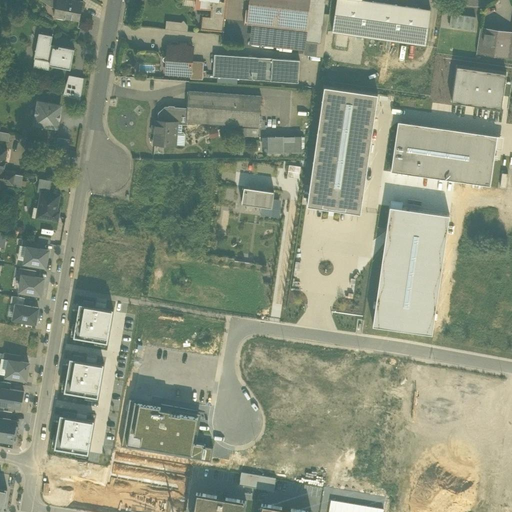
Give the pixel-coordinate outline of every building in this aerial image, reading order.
[(57,17),(79,21),(83,1),(76,0),(49,0),(59,6),(57,17)] [(212,8),(213,1),(213,0),(197,0),(196,7),(211,8),(212,9),(214,9),(214,8),(212,8)] [(249,0),(247,22),(254,22),(306,28),(307,28),(310,0),(249,0)] [(323,0),(310,0),(307,28),(306,28),(305,41),(318,43),(323,0)] [(431,10),(362,0),(336,0),(332,32),(425,45),(431,10)] [(223,19),(225,2),(218,2),(213,1),(212,8),(214,8),(214,9),(212,9),(211,8),(211,17),(223,19)] [(449,26),(474,30),(476,17),(451,13),(449,26)] [(208,24),(209,17),(203,16),(202,29),(218,31),(216,29),(211,28),(208,24)] [(218,31),(221,31),(223,19),(211,17),(209,17),(208,24),(211,28),(216,29),(218,31)] [(168,22),(167,29),(187,32),(187,26),(183,22),(181,23),(168,22)] [(305,41),(306,28),(254,22),(252,40),(293,45),(294,43),(304,45),(305,41)] [(509,57),(511,39),(511,36),(500,35),(501,33),(498,30),(489,28),(485,31),(485,36),(482,54),(509,57)] [(38,40),(51,42),(52,36),(39,34),(38,40)] [(476,53),(482,54),(485,36),(479,36),(476,53)] [(35,58),(51,61),(53,46),(50,45),(51,42),(38,40),(35,58)] [(305,55),(317,56),(318,43),(305,41),(304,45),(303,53),(305,55)] [(190,75),(191,75),(192,61),(193,47),(168,45),(167,56),(165,56),(163,58),(163,60),(165,62),(167,62),(167,63),(178,64),(178,74),(190,75)] [(55,66),(71,68),(74,49),(59,47),(56,62),(55,66)] [(237,78),(298,83),(300,61),(215,55),(213,77),(217,77),(237,78)] [(51,61),(35,58),(33,67),(49,70),(51,61)] [(190,79),(203,80),(204,62),(192,61),(191,75),(190,75),(190,79)] [(178,64),(167,63),(166,73),(178,74),(178,64)] [(457,66),(451,102),(501,109),(506,73),(457,66)] [(411,74),(410,89),(422,90),(423,75),(411,74)] [(84,78),(69,75),(63,95),(80,100),(84,78)] [(307,205),(329,208),(334,209),(361,213),(378,94),(324,86),(307,205)] [(186,121),(259,127),(261,96),(189,91),(187,108),(186,121)] [(39,101),(35,123),(57,127),(60,105),(39,101)] [(177,122),(177,124),(182,124),(186,125),(186,121),(187,108),(165,107),(159,113),(158,120),(177,122)] [(176,145),(177,131),(177,124),(177,122),(158,120),(155,120),(154,141),(155,141),(164,142),(164,145),(176,145)] [(490,185),(494,159),(494,155),(495,149),(497,136),(398,121),(391,171),(490,185)] [(9,133),(0,131),(0,139),(8,141),(9,133)] [(183,132),(181,132),(177,131),(176,145),(185,146),(185,134),(183,132)] [(302,152),(302,136),(267,137),(268,153),(302,152)] [(58,138),(56,149),(68,151),(70,139),(58,138)] [(164,142),(155,141),(154,152),(163,153),(164,145),(164,142)] [(0,182),(21,186),(23,175),(3,172),(4,167),(5,167),(5,163),(7,149),(0,147),(0,182)] [(289,165),(287,177),(299,178),(301,166),(289,165)] [(502,173),(500,187),(506,187),(508,173),(502,173)] [(41,190),(50,192),(52,180),(43,178),(41,190)] [(274,191),(244,187),(242,204),(261,206),(272,208),(273,198),(274,191)] [(33,217),(58,221),(60,211),(58,210),(60,194),(50,192),(41,190),(38,207),(35,207),(33,217)] [(261,206),(260,215),(279,217),(281,200),(273,198),(272,208),(261,206)] [(111,207),(97,204),(92,232),(118,237),(128,238),(132,210),(118,208),(119,206),(111,205),(111,207)] [(449,214),(402,208),(390,206),(373,325),(432,333),(449,214)] [(38,241),(50,243),(51,237),(39,235),(38,241)] [(128,238),(118,237),(117,245),(126,246),(128,238)] [(23,239),(22,245),(27,246),(39,248),(40,242),(23,239)] [(18,259),(25,260),(27,246),(22,245),(20,245),(18,259)] [(39,248),(27,246),(25,260),(25,262),(46,266),(48,250),(39,248)] [(19,268),(18,273),(22,274),(35,276),(36,271),(19,268)] [(35,276),(22,274),(20,291),(40,294),(43,278),(35,276)] [(11,295),(10,302),(16,303),(24,305),(25,298),(11,295)] [(24,305),(16,303),(13,319),(36,323),(38,307),(24,305)] [(96,306),(80,303),(74,336),(107,342),(113,309),(106,307),(96,306)] [(4,352),(3,358),(9,359),(20,361),(21,355),(4,352)] [(86,360),(70,357),(64,391),(98,397),(104,363),(96,362),(86,360)] [(0,374),(6,375),(9,359),(3,358),(1,358),(1,359),(0,364),(0,374)] [(20,361),(9,359),(6,375),(6,376),(26,379),(29,363),(20,361)] [(0,380),(0,387),(1,388),(1,387),(10,389),(11,383),(0,380)] [(10,389),(1,387),(1,388),(0,395),(0,403),(5,404),(21,407),(24,391),(10,389)] [(196,441),(194,440),(193,442),(204,444),(202,457),(127,444),(135,401),(140,402),(151,404),(151,401),(129,398),(121,445),(210,461),(213,447),(205,446),(205,442),(196,441)] [(204,444),(193,442),(191,453),(142,444),(144,433),(134,432),(140,402),(135,401),(127,444),(202,457),(204,444)] [(151,404),(140,402),(134,432),(144,433),(142,444),(191,453),(193,442),(194,440),(198,416),(180,413),(180,414),(178,422),(169,420),(170,413),(171,409),(160,408),(161,406),(151,404)] [(171,409),(170,413),(180,414),(180,413),(198,416),(194,440),(196,441),(201,413),(198,413),(161,406),(160,408),(171,409)] [(12,412),(4,410),(0,409),(0,417),(3,418),(3,417),(11,418),(12,412)] [(178,422),(180,414),(170,413),(169,420),(178,422)] [(76,417),(60,414),(54,447),(88,453),(94,420),(86,418),(76,417)] [(0,439),(13,442),(14,436),(16,436),(18,426),(16,426),(17,420),(11,419),(11,418),(3,417),(3,418),(0,417),(0,439)] [(301,441),(271,436),(266,464),(296,469),(301,441)] [(102,452),(110,454),(112,439),(105,437),(102,452)] [(167,511),(172,485),(143,480),(141,491),(82,481),(84,470),(54,465),(49,497),(75,502),(74,504),(121,511),(167,511)] [(239,485),(256,488),(258,475),(241,472),(239,485)] [(276,478),(258,475),(256,488),(273,491),(276,478)] [(196,492),(192,511),(244,511),(246,501),(226,497),(225,500),(216,498),(217,496),(196,492)] [(334,511),(337,501),(331,500),(329,511),(328,511),(334,511)] [(340,511),(342,502),(337,501),(334,511),(340,511)] [(346,511),(348,503),(342,502),(340,511),(346,511)] [(262,503),(260,511),(311,511),(291,509),(290,511),(281,509),(282,507),(262,503)] [(352,511),(354,504),(348,503),(346,511),(352,511)]
